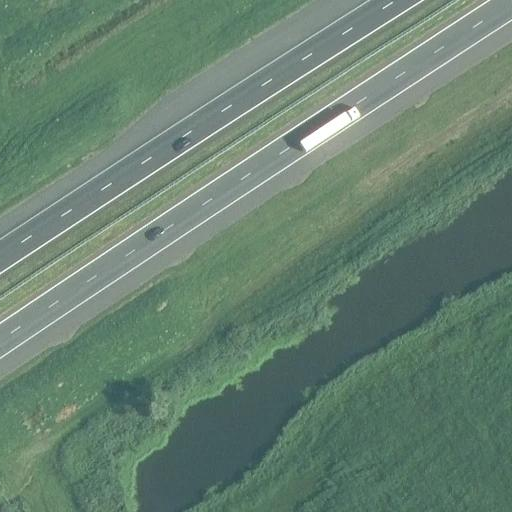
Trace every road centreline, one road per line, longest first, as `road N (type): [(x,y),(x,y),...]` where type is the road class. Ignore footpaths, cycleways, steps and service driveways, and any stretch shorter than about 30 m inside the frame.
road 1 (motorway): [(0,340),(511,8)]
road 2 (motorway): [(391,0),(0,249)]
